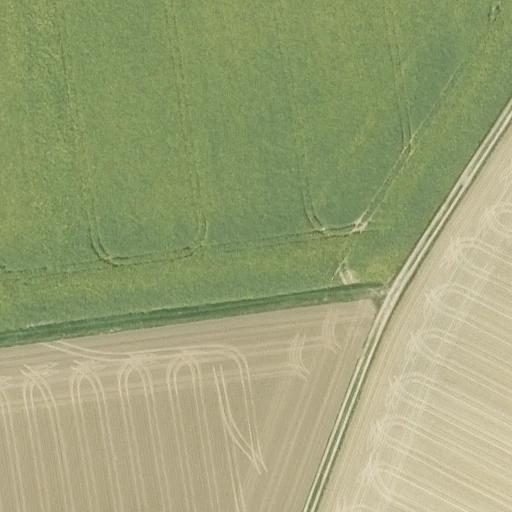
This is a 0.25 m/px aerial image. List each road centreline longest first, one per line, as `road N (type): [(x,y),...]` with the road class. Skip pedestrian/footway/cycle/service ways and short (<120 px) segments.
road 1 (track): [(307,511),(388,295),(511,100)]
road 2 (track): [(388,295),(0,343)]
